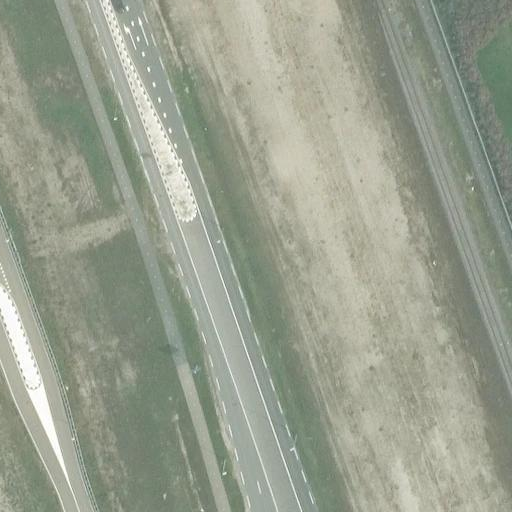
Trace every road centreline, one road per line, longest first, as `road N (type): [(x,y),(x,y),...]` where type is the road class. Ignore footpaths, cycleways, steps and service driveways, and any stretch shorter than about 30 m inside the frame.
road 1 (secondary): [(307,511),(131,0)]
road 2 (secondary): [(92,0),(264,511)]
road 3 (unclassified): [(56,446),(48,379),(2,251)]
road 4 (unclassified): [(0,340),(17,387),(56,446)]
